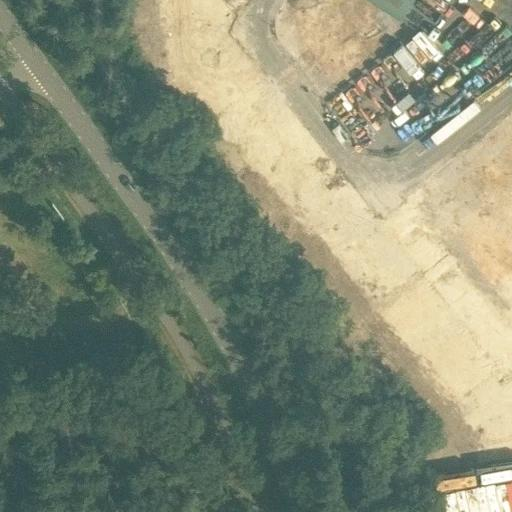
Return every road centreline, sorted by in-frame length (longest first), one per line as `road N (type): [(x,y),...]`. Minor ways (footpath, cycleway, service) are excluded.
road 1 (tertiary): [(300,511),(219,325),(0,16)]
road 2 (unknown): [(262,0),(255,11),(263,36),(367,179),(511,73)]
